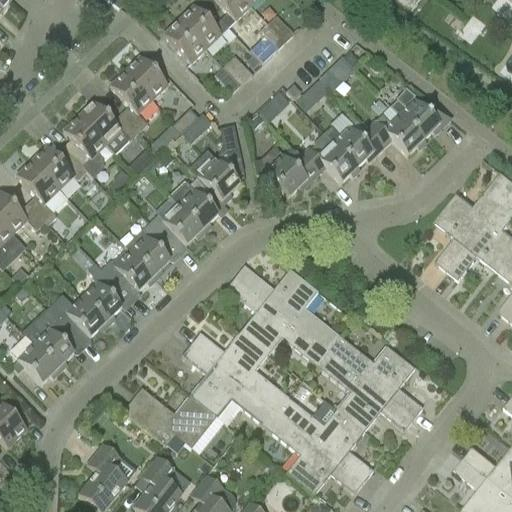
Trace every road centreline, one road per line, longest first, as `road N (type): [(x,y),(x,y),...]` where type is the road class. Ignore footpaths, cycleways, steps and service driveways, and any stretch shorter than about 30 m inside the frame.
road 1 (residential): [(43,473),(53,429),(66,413),(246,239),(351,218)]
road 2 (residential): [(351,218),(359,257),(473,352),(487,373)]
road 3 (residential): [(385,511),(487,373)]
road 4 (residential): [(0,106),(57,27),(21,0)]
